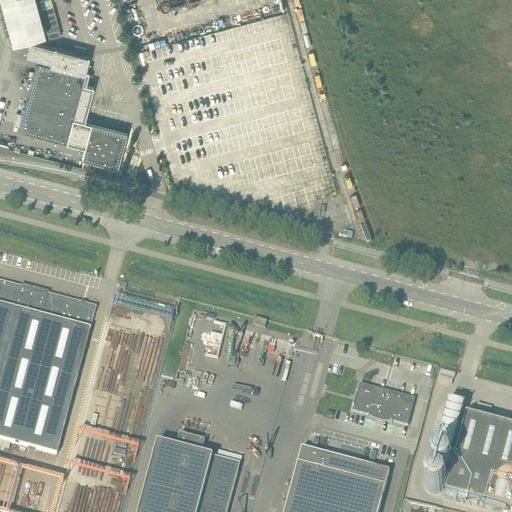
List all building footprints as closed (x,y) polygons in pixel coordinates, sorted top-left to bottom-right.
[(44,34),(35,0),(0,0),(12,43),(44,34)] [(278,42),(281,51),(289,49),(287,40),(278,42)] [(89,57),(29,41),(25,58),(37,62),(18,130),(84,148),(85,145),(85,144),(87,138),(87,137),(89,131),(89,130),(91,124),(91,123),(84,121),(93,86),(85,84),(88,72),(85,71),(89,57)] [(98,125),(91,123),(91,124),(89,130),(89,131),(87,137),(87,138),(85,144),(85,145),(84,148),(83,151),(83,152),(81,158),(81,159),(82,159),(88,160),(89,161),(95,162),(96,162),(102,164),(103,164),(109,166),(110,166),(116,168),(117,168),(117,167),(119,161),(119,160),(120,154),(121,154),(122,147),(124,140),(126,133),(126,132),(119,131),(112,129),(105,127),(98,125)] [(21,288),(0,281),(0,441),(56,456),(90,329),(93,317),(96,307),(47,294),(48,293),(22,286),(21,288)] [(265,329),(267,322),(254,318),(252,325),(265,329)] [(408,426),(415,399),(360,384),(353,411),(408,426)] [(453,451),(465,406),(448,401),(437,446),(453,451)] [(511,511),(511,427),(467,416),(446,494),(511,511)] [(124,444),(127,432),(116,429),(113,441),(124,444)] [(202,455),(205,442),(180,435),(176,448),(158,443),(155,453),(139,511),(227,511),(240,465),(202,455)] [(379,511),(387,482),(390,472),(302,449),(300,458),(285,511),(379,511)] [(446,455),(442,454),(437,454),(433,457),(431,460),(430,465),(432,469),(434,472),(438,474),(442,474),(446,473),(449,470),(450,466),(450,462),(449,458),(446,455)] [(436,474),(432,475),(429,476),(427,479),(426,480),(425,482),(425,483),(426,487),(428,490),(431,493),(434,494),(438,493),(441,492),(444,489),(445,485),(444,481),(443,478),(440,475),(436,474)]
